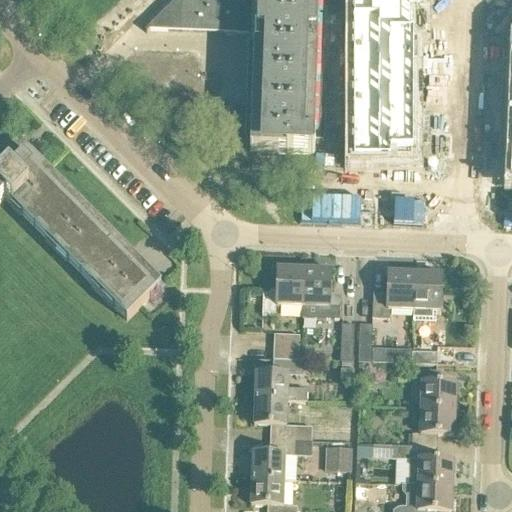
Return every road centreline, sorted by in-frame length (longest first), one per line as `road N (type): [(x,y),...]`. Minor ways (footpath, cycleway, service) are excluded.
road 1 (unclassified): [(221,233),(220,293),(205,345),(199,511)]
road 2 (unclassified): [(40,52),(221,233)]
road 3 (residential): [(459,244),(464,35),(467,14),(484,0)]
road 4 (residential): [(489,498),(498,246)]
road 5 (unclassified): [(221,233),(459,244)]
